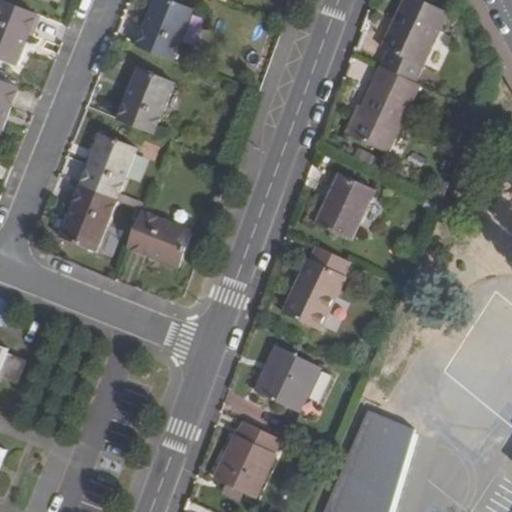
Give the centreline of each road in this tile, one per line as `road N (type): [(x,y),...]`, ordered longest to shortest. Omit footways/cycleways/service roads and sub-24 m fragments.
road 1 (residential): [(340,0),(212,347)]
road 2 (residential): [(111,0),(0,270)]
road 3 (residential): [(212,347),(0,271)]
road 4 (residential): [(212,347),(151,511)]
